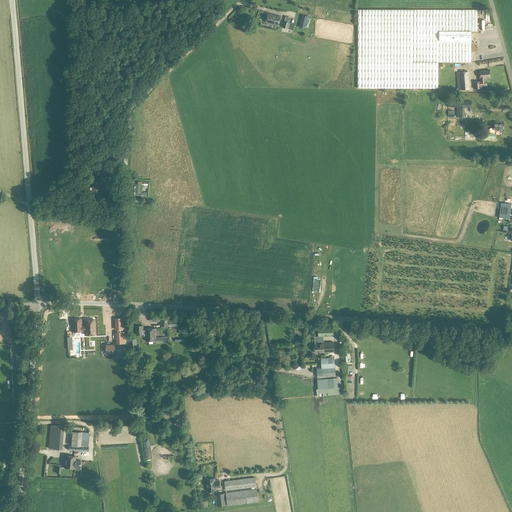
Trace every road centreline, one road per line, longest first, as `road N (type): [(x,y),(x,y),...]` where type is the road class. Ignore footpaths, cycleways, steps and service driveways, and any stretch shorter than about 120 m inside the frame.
road 1 (unclassified): [(511,332),(37,302)]
road 2 (tertiary): [(37,302),(12,0)]
road 3 (track): [(241,0),(29,204)]
road 4 (tertiary): [(18,511),(37,302)]
road 5 (unknown): [(262,314),(286,454),(278,474),(257,476)]
